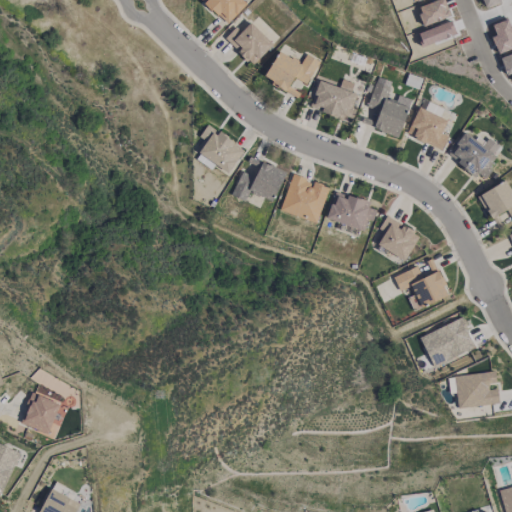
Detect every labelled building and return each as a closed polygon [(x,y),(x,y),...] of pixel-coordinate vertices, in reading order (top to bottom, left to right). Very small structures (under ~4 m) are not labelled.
[(246,3),(242,0),(201,0),(226,24),(246,3)] [(240,32),(235,27),(224,38),(250,65),(272,44),(250,22),(240,32)] [(318,61),(306,54),(300,63),(278,50),(263,77),(286,90),(293,77),(306,84),(318,61)] [(373,129),(397,137),(411,100),(397,95),(395,101),(385,97),(391,82),(377,77),(366,107),(378,111),(373,129)] [(318,80),(310,106),(322,110),(321,113),(349,122),(358,94),(350,91),(353,83),(341,79),(339,87),(318,80)] [(441,150),(447,134),(441,132),(447,118),(439,115),(441,108),(430,103),(427,110),(417,107),(406,135),(441,150)] [(228,173),(244,149),(207,124),(198,137),(202,139),(194,150),(228,173)] [(447,155),(480,180),(503,149),(487,137),(483,143),(465,130),(447,155)] [(241,171),(230,195),(245,202),(249,191),(272,201),(285,172),(261,161),(255,176),(241,171)] [(279,210),(315,223),(328,187),(313,182),(291,174),(279,210)] [(488,218),(507,210),(511,220),(511,193),(506,181),(477,194),(488,218)] [(325,218),(363,231),(367,219),(372,221),(376,210),(367,207),(369,202),(335,190),(325,218)] [(403,261),(419,235),(386,215),(378,228),(384,232),(376,244),(403,261)] [(392,276),(398,291),(410,286),(413,295),(407,297),(412,310),(448,295),(438,270),(421,277),(416,267),(392,276)] [(419,337),(432,366),(475,347),(461,317),(419,337)] [(457,408),(499,403),(497,388),(489,390),(488,384),(496,383),(494,371),(453,376),(457,408)] [(58,401),(30,393),(21,424),(49,433),(58,401)] [(511,511),(511,485),(498,490),(504,511),(511,511)] [(37,511),(75,511),(80,503),(50,488),(37,511)]
